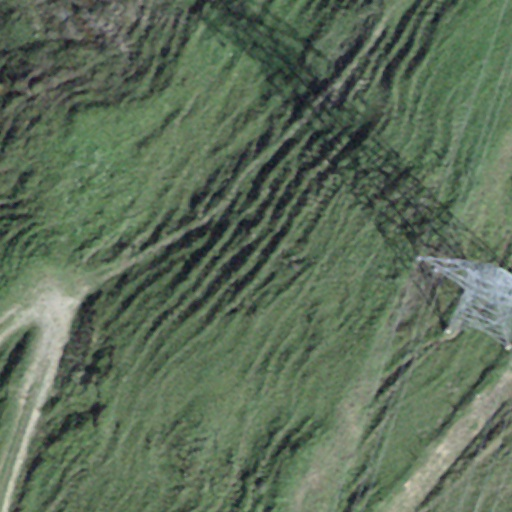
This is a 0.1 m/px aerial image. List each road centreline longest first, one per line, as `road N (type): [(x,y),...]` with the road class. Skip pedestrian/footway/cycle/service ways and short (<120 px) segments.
road 1 (track): [(7,511),(58,327),(54,311),(39,310),(0,335)]
road 2 (track): [(511,377),(392,511)]
